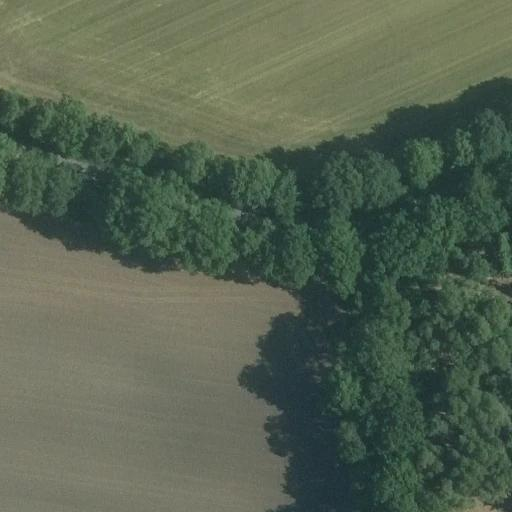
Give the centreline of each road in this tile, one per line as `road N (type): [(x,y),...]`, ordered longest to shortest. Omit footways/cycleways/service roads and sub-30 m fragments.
road 1 (unclassified): [(511,169),(363,226),(312,230),(238,219),(0,144)]
road 2 (track): [(363,226),(377,511)]
